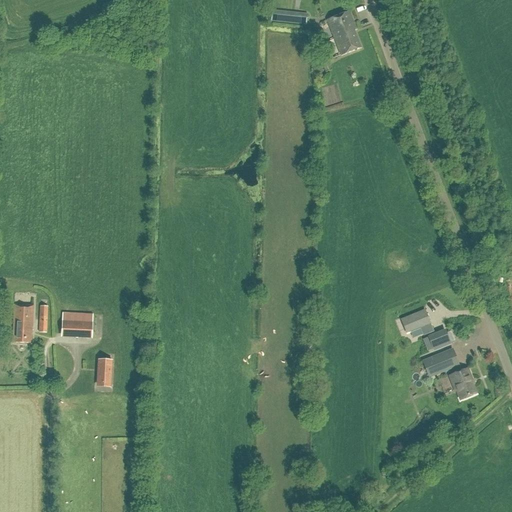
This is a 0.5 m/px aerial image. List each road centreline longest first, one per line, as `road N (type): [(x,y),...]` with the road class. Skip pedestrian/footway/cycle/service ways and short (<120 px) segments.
road 1 (unclassified): [(511,376),(368,0)]
road 2 (track): [(47,357),(49,511)]
